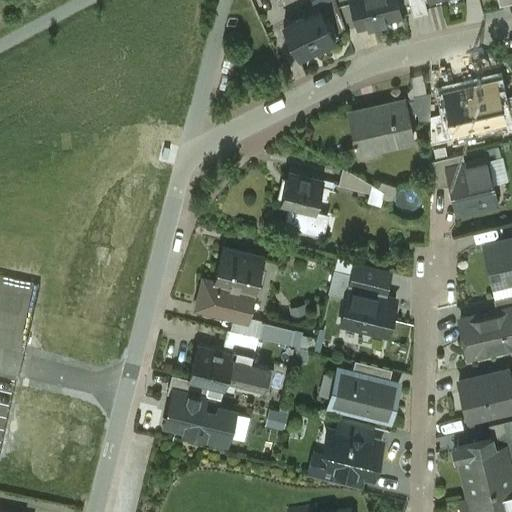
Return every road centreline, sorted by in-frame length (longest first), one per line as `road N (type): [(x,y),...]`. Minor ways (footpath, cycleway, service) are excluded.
road 1 (residential): [(189,154),(96,511)]
road 2 (residential): [(189,154),(360,72),(511,32)]
road 3 (residential): [(419,511),(427,269)]
